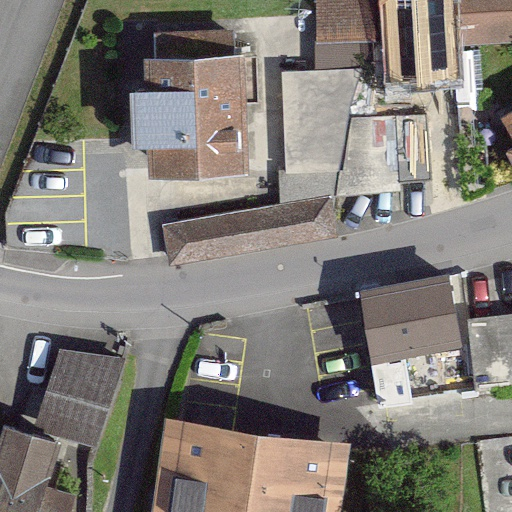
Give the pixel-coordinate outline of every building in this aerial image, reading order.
[(463,51),(459,0),(394,0),(400,85),(465,81),(463,51)] [(511,47),(511,0),(459,0),(463,51),(511,47)] [(380,2),(323,3),(324,46),(381,44),(380,2)] [(239,38),(158,42),(159,66),(151,67),(158,189),(256,183),(250,64),(241,65),(239,38)] [(441,190),(433,121),(357,130),(349,174),(342,202),(441,190)] [(349,174),(285,180),(288,209),(342,202),(349,174)] [(460,286),(369,302),(387,405),(429,398),(427,386),(413,389),(411,377),(394,380),(391,366),(471,352),(460,286)] [(511,324),(477,329),(484,392),(511,389),(511,324)] [(132,370),(69,350),(56,389),(119,410),(132,370)] [(334,511),(344,440),(195,420),(182,511),(334,511)] [(70,446),(11,426),(0,459),(0,511),(77,511),(83,497),(57,488),(70,446)]
